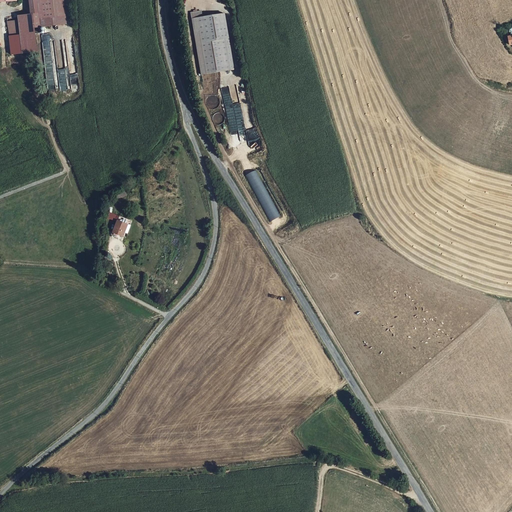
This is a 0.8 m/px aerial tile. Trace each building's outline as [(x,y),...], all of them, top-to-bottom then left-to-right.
[(65,18),(63,0),(29,0),(31,14),(32,21),(65,18)] [(236,69),(226,13),(204,17),(203,11),(192,12),(203,74),(236,69)] [(31,14),(17,16),(18,21),(19,35),(21,55),(36,52),(34,28),(65,25),(65,18),(32,21),(31,14)] [(9,36),(19,35),(18,21),(8,22),(9,36)] [(50,34),(41,35),(47,90),(55,89),(53,67),(57,66),(57,69),(64,69),(63,65),(64,65),(62,51),(56,52),(57,65),(53,65),(50,34)] [(10,56),(21,55),(19,35),(9,36),(10,56)] [(219,112),(211,118),(216,124),(224,119),(219,112)] [(251,137),(256,136),(252,115),(244,117),(245,120),(237,121),(238,123),(229,125),(231,134),(239,133),(240,141),(248,139),(249,143),(252,142),(251,137)] [(246,174),(267,222),(278,217),(257,170),(246,174)] [(126,235),(130,222),(117,218),(111,236),(121,239),(122,234),(126,235)]
